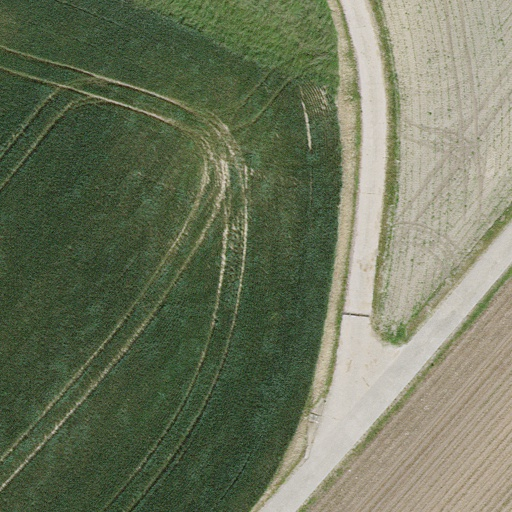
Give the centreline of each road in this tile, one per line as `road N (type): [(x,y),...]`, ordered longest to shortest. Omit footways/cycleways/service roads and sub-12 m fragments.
road 1 (track): [(351,423),(373,133),(371,73),(354,0)]
road 2 (track): [(511,236),(276,511)]
